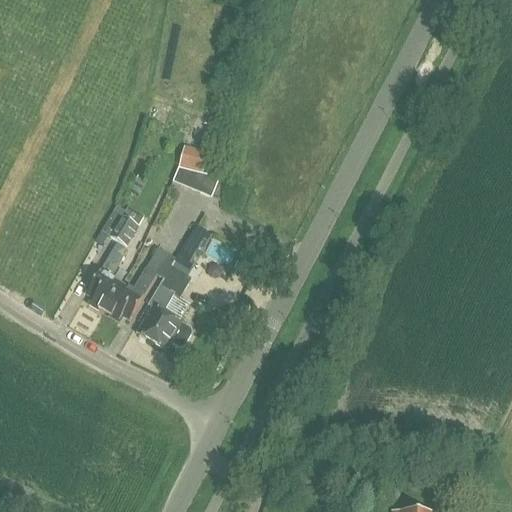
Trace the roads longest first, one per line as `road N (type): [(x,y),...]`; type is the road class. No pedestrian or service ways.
road 1 (unclassified): [(219,424),(443,0)]
road 2 (unclassified): [(219,424),(0,306)]
